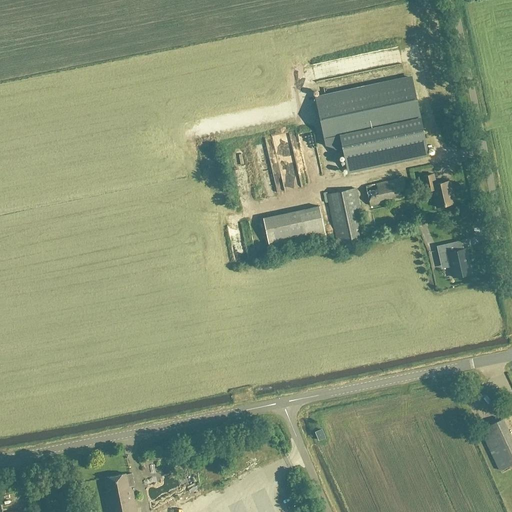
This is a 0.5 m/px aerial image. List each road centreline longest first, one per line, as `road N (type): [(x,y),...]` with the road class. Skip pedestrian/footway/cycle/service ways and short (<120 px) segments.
road 1 (unclassified): [(511,290),(452,0)]
road 2 (tertiary): [(282,401),(0,462)]
road 3 (tertiary): [(282,401),(511,354)]
road 4 (unclassified): [(329,511),(282,401)]
